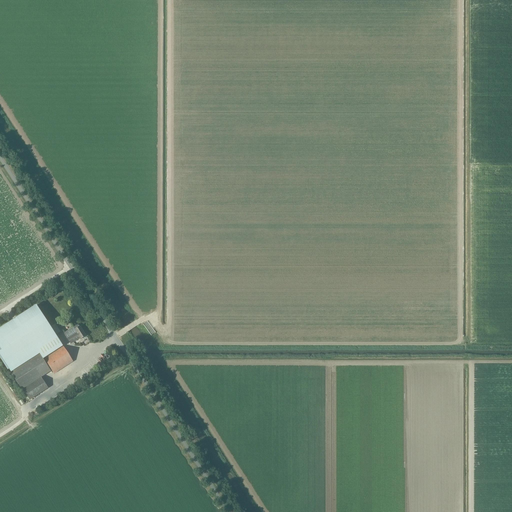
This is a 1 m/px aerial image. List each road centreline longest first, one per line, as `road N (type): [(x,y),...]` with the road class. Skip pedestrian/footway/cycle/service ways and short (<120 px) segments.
road 1 (unclassified): [(228,511),(0,157)]
road 2 (unknown): [(0,432),(114,335)]
